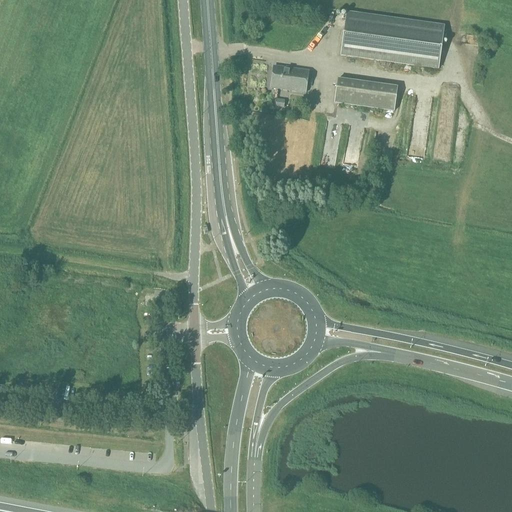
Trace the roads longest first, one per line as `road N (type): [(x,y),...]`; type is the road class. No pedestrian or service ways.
road 1 (unclassified): [(210,511),(194,332),(195,167),(182,0)]
road 2 (primary): [(257,295),(222,204),(206,0)]
road 3 (motorway): [(511,365),(315,320)]
road 4 (motorway): [(254,460),(267,420),(297,391),(373,352)]
road 5 (primary): [(247,355),(230,511)]
road 6 (track): [(154,273),(0,249)]
road 7 (motorway): [(373,352),(511,385)]
